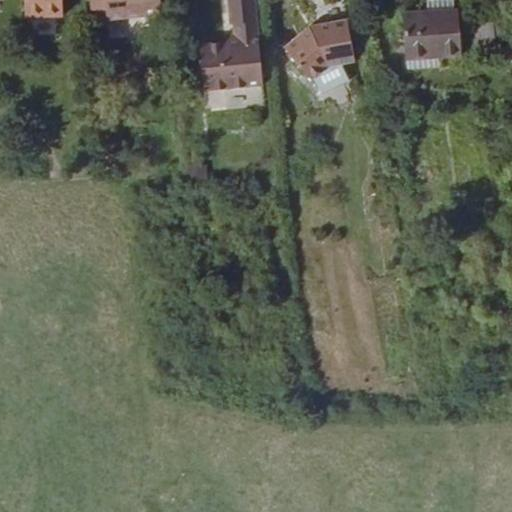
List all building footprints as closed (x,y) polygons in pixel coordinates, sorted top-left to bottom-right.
[(63,15),(62,0),(25,0),(26,16),(63,15)] [(90,0),(91,16),(107,13),(107,18),(162,13),(160,0),(90,0)] [(255,0),(227,0),(230,24),(234,24),(235,41),(225,42),(224,42),(200,44),(202,65),(210,65),(212,90),(263,85),(255,0)] [(454,10),(453,0),(427,0),(428,12),(454,10)] [(461,54),(458,9),(454,10),(428,12),(404,13),(407,58),(461,54)] [(355,61),(348,19),(329,22),(330,28),(323,29),(323,27),(310,29),(311,31),(300,34),(285,47),(312,79),(328,66),(355,61)] [(495,50),(492,19),(473,21),(476,53),(495,51),(495,50)] [(503,49),(501,30),(495,19),(492,19),(495,50),(503,49)] [(330,28),(329,22),(309,26),(300,34),(311,31),(310,29),(323,27),(323,29),(330,28)] [(212,90),(210,65),(202,65),(204,90),(212,90)]
